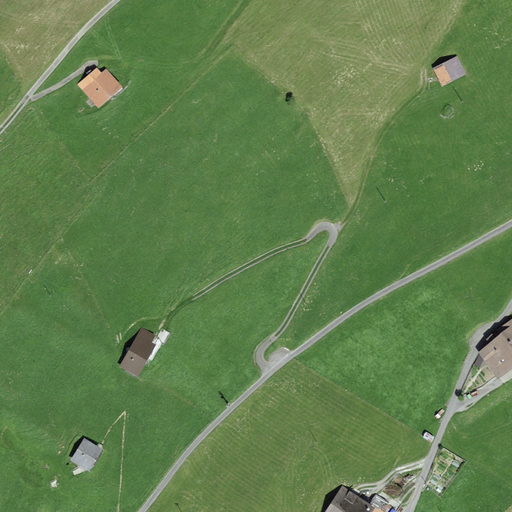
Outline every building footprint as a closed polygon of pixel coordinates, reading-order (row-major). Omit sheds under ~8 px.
[(438,68),(444,81),(463,70),(457,58),(438,68)] [(96,69),(79,85),(98,105),(119,84),(106,70),(101,74),(96,69)] [(504,336),(483,351),(498,371),(511,360),(511,321),(500,330),(504,336)] [(149,344),(154,335),(142,328),(134,343),(136,344),(129,355),(127,354),(121,365),(137,373),(152,345),(149,344)] [(84,442),(75,458),(87,465),(97,449),(84,442)] [(396,511),(401,505),(386,495),(375,511),(374,511),(357,500),(362,493),(354,488),(350,495),(343,490),(328,511),(396,511)]
